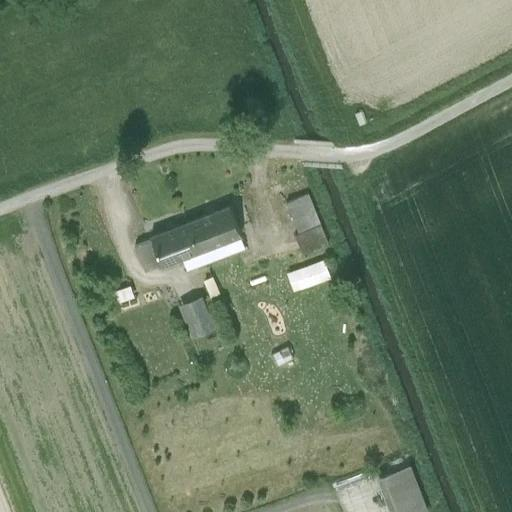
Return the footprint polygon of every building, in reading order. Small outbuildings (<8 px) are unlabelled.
[(308,196),(287,205),(299,233),(320,224),(308,196)] [(216,245),(240,236),(241,235),(229,205),(187,222),(198,252),(216,245)] [(182,258),(198,252),(187,222),(150,236),(152,239),(162,265),(162,266),(182,258)] [(299,233),(293,235),(301,253),(328,242),(320,224),(299,233)] [(240,236),(216,245),(221,257),(244,248),(240,236)] [(152,239),(135,246),(145,272),(162,265),(152,239)] [(198,252),(203,264),(221,257),(216,245),(198,252)] [(203,264),(198,252),(182,258),(187,271),(203,264)] [(294,289),(333,277),(326,257),(288,270),(294,289)] [(114,289),(121,308),(140,300),(133,282),(114,289)] [(180,304),(194,338),(218,328),(204,294),(180,304)] [(414,461),(378,474),(392,511),(427,511),(432,510),(414,461)]
